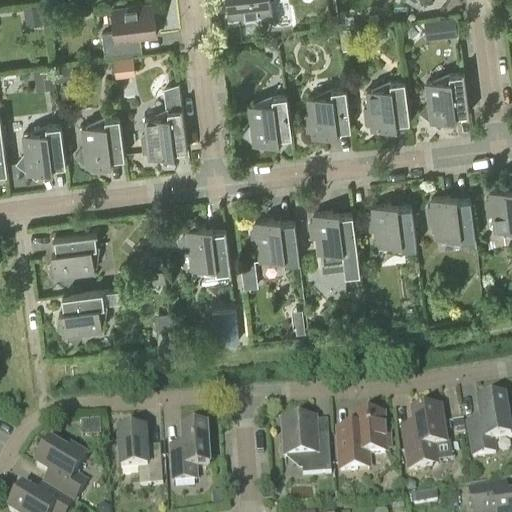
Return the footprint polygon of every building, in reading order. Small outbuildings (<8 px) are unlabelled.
[(226,0),(229,17),(272,12),(270,0),(226,0)] [(23,6),(24,17),(40,15),(39,4),(23,6)] [(152,4),(112,10),(114,32),(101,33),(104,56),(131,53),(129,39),(156,35),(152,4)] [(455,17),(437,20),(439,32),(456,29),(455,17)] [(339,29),(342,49),(353,48),(351,27),(339,29)] [(266,38),(266,45),(271,49),(277,48),(276,37),(266,38)] [(124,58),(115,59),(117,77),(125,76),(125,70),(137,69),(135,57),(124,58)] [(73,78),(72,64),(54,66),(55,80),(73,78)] [(33,68),(34,81),(53,80),(52,66),(33,68)] [(426,82),(428,100),(420,111),(431,120),(431,122),(434,122),(439,126),(443,121),(456,119),(456,114),(469,112),(464,72),(449,74),(450,79),(426,82)] [(367,90),(369,106),(364,107),(366,123),(371,122),(372,130),(397,126),(397,122),(409,120),(405,80),(390,82),(391,87),(367,90)] [(164,89),(167,110),(168,115),(144,118),(149,158),(175,155),(174,150),(187,148),(179,87),(164,89)] [(308,97),(310,114),(305,114),(307,131),(312,130),(313,137),(338,134),(337,129),(351,127),(345,87),(331,89),(331,94),(308,97)] [(249,105),(251,123),(243,134),(254,142),(254,145),(256,144),(262,149),(266,143),(279,141),(279,137),(292,135),(287,95),(272,97),(273,102),(249,105)] [(82,126),(84,144),(76,155),(86,164),(87,166),(89,166),(95,170),(99,165),(112,163),(111,158),(124,156),(120,117),(105,118),(105,123),(82,126)] [(23,134),(25,152),(17,163),(28,171),(28,174),(30,173),(36,178),(40,172),(53,170),(53,166),(66,164),(61,124),(46,126),(47,131),(23,134)] [(511,188),(489,191),(490,198),(485,199),(487,215),(492,214),(494,231),(511,228),(511,188)] [(431,198),(432,206),(427,206),(429,222),(434,222),(436,238),(460,235),(460,240),(475,239),(470,198),(457,200),(456,195),(431,198)] [(372,206),(373,213),(368,214),(370,230),(375,229),(377,246),(401,243),(401,248),(416,246),(411,206),(398,207),(397,203),(372,206)] [(313,213),(314,221),(310,221),(312,237),(316,237),(319,253),(320,253),(323,271),(344,268),(345,274),(360,272),(353,213),(339,215),(339,210),(313,213)] [(299,261),(294,221),(281,222),(280,218),(255,221),(260,261),(284,258),(284,263),(299,261)] [(187,229),(187,232),(179,243),(189,251),(192,269),(215,266),(216,272),(231,270),(226,229),(213,231),(212,226),(199,228),(193,224),(189,229),(187,229)] [(52,250),(53,263),(49,269),(54,273),(55,275),(95,270),(92,247),(97,246),(95,231),(55,236),(56,249),(52,250)] [(150,270),(151,283),(164,281),(163,269),(150,270)] [(255,286),(254,276),(242,278),(243,288),(255,286)] [(59,309),(61,322),(56,328),(62,332),(62,334),(102,329),(99,306),(133,301),(131,287),(62,295),(64,308),(59,309)] [(173,346),(169,313),(162,314),(155,321),(158,348),(173,346)] [(356,316),(357,330),(365,329),(364,315),(356,316)] [(384,331),(383,318),(368,320),(369,332),(384,331)] [(306,331),(305,323),(295,324),(295,332),(306,331)] [(493,442),(511,438),(511,420),(507,421),(504,400),(478,404),(482,429),(468,432),(472,458),(495,454),(493,442)] [(415,412),(415,414),(411,415),(416,445),(404,447),(408,471),(432,467),(431,458),(436,457),(434,448),(446,446),(440,410),(431,412),(431,409),(426,408),(422,408),(418,409),(415,412)] [(385,451),(390,451),(388,434),(384,434),(383,417),(352,419),(354,437),(338,438),(340,472),(368,470),(367,456),(385,454),(385,451)] [(301,458),(302,477),(331,475),(328,439),(316,440),(315,421),(282,423),(284,459),(301,458)] [(209,467),(213,464),(212,456),(208,454),(207,428),(205,428),(202,425),(194,426),(193,429),(181,430),(183,456),(171,457),(172,484),(196,483),(196,469),(209,468),(209,467)] [(139,487),(162,486),(160,455),(146,456),(145,432),(118,434),(121,472),(138,471),(139,487)] [(51,492),(73,505),(86,485),(75,478),(86,460),(70,450),(67,455),(50,444),(44,453),(40,453),(35,461),(37,464),(35,467),(57,481),(51,492)] [(414,486),(409,482),(404,483),(405,494),(415,493),(414,486)] [(511,511),(511,497),(502,499),(500,487),(469,492),(472,511),(511,511)] [(69,511),(73,505),(51,492),(44,503),(22,489),(20,492),(16,492),(11,500),(13,504),(8,511),(69,511)] [(437,502),(435,493),(411,497),(412,505),(437,502)]
